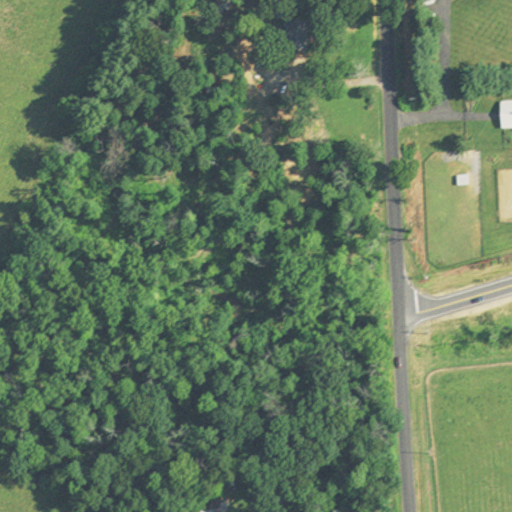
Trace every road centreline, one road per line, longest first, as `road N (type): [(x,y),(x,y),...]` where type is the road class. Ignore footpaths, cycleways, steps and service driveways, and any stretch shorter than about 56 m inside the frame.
road 1 (secondary): [(410,511),(382,0)]
road 2 (tertiary): [(511,277),(395,310)]
